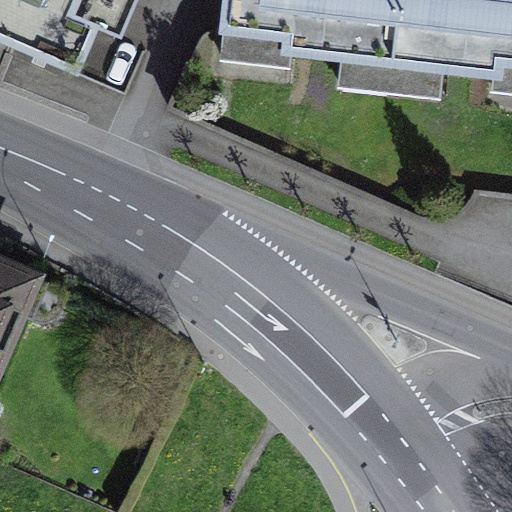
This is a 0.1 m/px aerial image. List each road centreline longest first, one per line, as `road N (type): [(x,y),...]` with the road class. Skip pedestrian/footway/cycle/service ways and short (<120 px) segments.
road 1 (secondary): [(511,367),(363,290),(188,259)]
road 2 (primary): [(188,259),(314,369),(399,465)]
road 3 (primary): [(188,259),(0,159)]
road 4 (secondary): [(399,465),(445,427),(511,405)]
